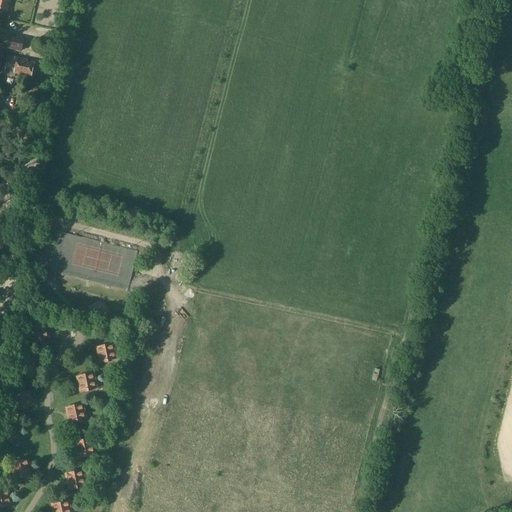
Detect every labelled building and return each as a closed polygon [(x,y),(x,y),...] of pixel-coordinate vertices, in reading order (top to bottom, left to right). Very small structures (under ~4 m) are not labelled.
[(0,0),(0,10),(8,12),(10,0),(0,0)] [(1,34),(1,38),(0,40),(0,47),(22,52),(25,39),(1,34)] [(9,56),(5,74),(15,76),(16,73),(31,76),(34,64),(26,62),(26,60),(9,56)] [(10,139),(15,139),(27,141),(28,131),(16,129),(11,129),(10,139)] [(61,233),(51,271),(128,290),(137,252),(61,233)] [(46,323),(29,327),(29,328),(32,342),(46,339),(49,338),(46,323)] [(113,343),(97,347),(100,362),(116,359),(113,343)] [(32,357),(16,360),(16,362),(19,376),(32,373),(35,372),(32,357)] [(93,373),(77,376),(81,392),(97,389),(93,373)] [(29,392),(13,395),(16,410),(31,407),(33,406),(29,392)] [(82,404),(66,407),(70,423),(86,419),(82,404)] [(15,425),(0,428),(0,433),(2,444),(16,441),(19,441),(15,425)] [(91,438),(75,442),(78,457),(94,454),(91,438)] [(28,459),(11,463),(11,464),(14,478),(28,475),(31,475),(28,459)] [(82,470),(66,473),(69,489),(85,486),(82,470)] [(8,490),(0,491),(0,507),(8,506),(11,505),(8,490)] [(70,511),(68,500),(52,504),(53,511),(70,511)]
